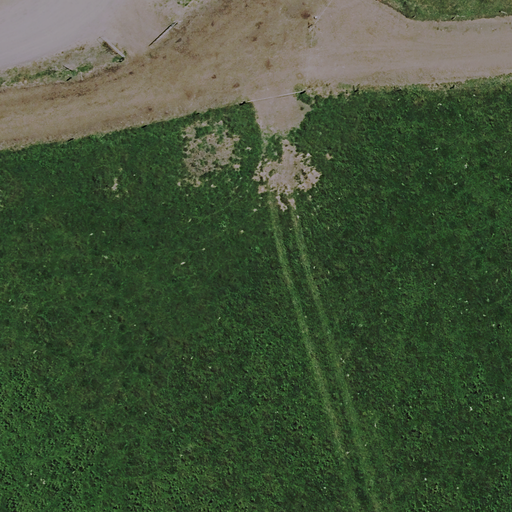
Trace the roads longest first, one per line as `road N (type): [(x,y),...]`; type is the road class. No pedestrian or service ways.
road 1 (track): [(16,39),(238,38),(464,64),(511,57)]
road 2 (track): [(0,114),(149,95),(238,38),(265,0)]
